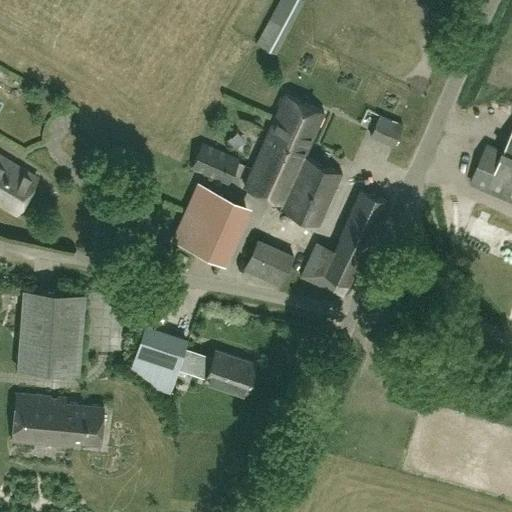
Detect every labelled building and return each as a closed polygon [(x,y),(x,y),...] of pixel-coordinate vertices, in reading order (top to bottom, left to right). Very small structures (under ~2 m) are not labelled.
[(278,0),(255,43),(276,53),(304,0),(278,0)] [(282,203),(280,207),(318,224),(342,172),(304,155),(324,111),(286,93),(244,186),(282,203)] [(380,114),(370,134),(394,145),(403,124),(380,114)] [(511,133),(504,151),(489,145),(472,183),(511,200),(511,133)] [(190,167),(228,184),(239,159),(202,141),(190,167)] [(0,154),(0,203),(16,213),(37,177),(0,154)] [(197,182),(197,183),(203,186),(193,208),(198,210),(211,216),(221,193),(197,182)] [(349,283),(387,199),(361,188),(323,271),(349,283)] [(172,238),(197,249),(211,216),(198,210),(193,221),(188,218),(179,240),(172,237),(172,238)] [(294,255),(257,238),(244,267),(280,284),(294,255)] [(188,255),(179,250),(176,256),(185,261),(188,255)] [(78,372),(84,292),(23,287),(17,368),(78,372)] [(157,325),(164,306),(151,301),(144,320),(157,325)] [(88,311),(87,354),(127,355),(128,346),(114,346),(114,336),(108,336),(108,312),(88,311)] [(151,387),(169,393),(186,343),(144,329),(131,369),(152,385),(151,387)] [(246,392),(256,363),(215,349),(205,378),(246,392)] [(84,368),(101,366),(100,355),(83,357),(84,368)] [(191,364),(186,381),(197,385),(203,368),(191,364)] [(66,401),(66,397),(16,392),(12,440),(70,445),(71,441),(100,443),(104,404),(66,401)]
